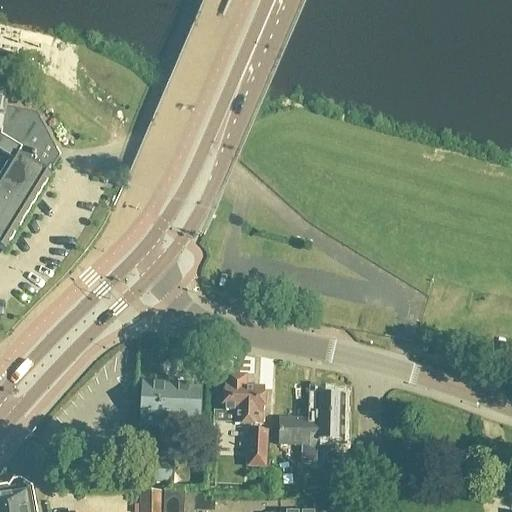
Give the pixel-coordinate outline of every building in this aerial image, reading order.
[(0,249),(3,251),(49,176),(49,175),(59,160),(36,119),(0,113),(0,110),(2,102),(0,101),(0,249)] [(56,400),(66,409),(90,382),(80,373),(56,400)] [(229,388),(225,387),(223,413),(236,413),(236,425),(261,427),(262,417),(263,417),(265,390),(245,389),(245,378),(230,377),(229,388)] [(200,388),(144,384),(142,426),(198,429),(200,388)] [(317,398),(317,421),(280,420),(279,446),(303,447),(302,464),(316,464),(317,448),(317,443),(328,443),(327,464),(338,464),(339,443),(344,443),(345,399),(317,398)] [(268,431),(248,430),(246,468),(266,469),(268,431)] [(172,465),(140,463),(139,481),(171,483),(172,465)] [(35,511),(32,489),(21,482),(13,484),(12,486),(10,490),(6,488),(0,489),(0,511),(35,511)] [(163,511),(164,493),(140,493),(139,511),(163,511)]
